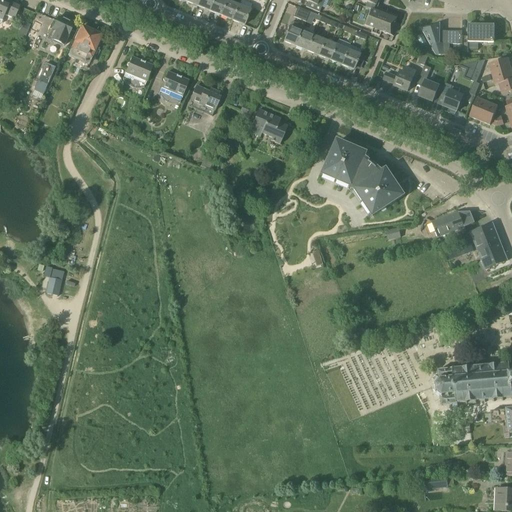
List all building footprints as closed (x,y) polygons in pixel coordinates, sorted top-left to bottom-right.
[(11,3),(11,0),(1,0),(1,2),(0,1),(0,20),(2,22),(5,16),(14,20),(20,7),(11,3)] [(209,11),(213,0),(200,0),(198,7),(209,11)] [(221,16),(227,1),(224,0),(213,0),(209,11),(221,16)] [(303,0),(308,2),(306,7),(319,13),(324,0),(303,0)] [(377,7),(379,0),(357,0),(358,0),(366,3),(364,8),(370,10),(372,5),(377,7)] [(232,21),(238,6),(227,1),(221,16),(232,21)] [(394,38),(399,25),(394,24),(397,17),(376,9),(377,7),(372,5),(370,10),(364,26),(372,30),(371,33),(379,36),(380,33),(394,38)] [(244,26),(250,11),(238,6),(232,21),(244,26)] [(298,8),(294,17),(305,22),(309,12),(298,8)] [(308,17),(319,22),(321,17),(310,13),(308,17)] [(319,22),(331,27),(333,22),(321,17),(319,22)] [(68,36),(73,25),(58,18),(53,30),(68,36)] [(25,39),(31,25),(24,22),(18,36),(25,39)] [(304,27),(292,22),(284,42),(296,47),(302,32),(304,27)] [(331,27),(342,31),(344,27),(333,22),(331,27)] [(494,43),(494,26),(476,26),(476,23),(469,23),(468,38),(462,38),(462,49),(469,49),(469,51),(478,51),(478,43),(494,43)] [(443,55),(450,55),(450,45),(462,45),(462,32),(441,32),(441,25),(440,25),(422,29),(431,45),(436,55),(442,55),(443,55)] [(86,69),(101,36),(82,27),(67,60),(86,69)] [(342,31),(354,36),(356,31),(344,27),(342,31)] [(354,36),(365,41),(367,36),(356,31),(354,36)] [(307,52),(313,36),(302,32),(296,47),(307,52)] [(319,56),(325,41),(313,36),(307,52),(319,56)] [(330,61),(336,46),(325,41),(319,56),(330,61)] [(341,66),(348,50),(336,46),(330,61),(341,66)] [(341,66),(353,71),(362,51),(350,46),(348,50),(341,66)] [(146,83),(153,67),(132,58),(125,74),(123,80),(124,83),(125,82),(127,83),(129,86),(131,88),(135,89),(138,89),(141,89),(144,88),(146,83)] [(511,70),(508,60),(489,65),(492,76),(511,70)] [(31,98),(40,102),(55,68),(45,64),(31,98)] [(432,103),(439,87),(426,81),(431,69),(425,67),(417,84),(423,87),(419,97),(432,103)] [(416,72),(405,68),(403,72),(401,71),(398,79),(395,85),(394,87),(407,92),(416,72)] [(495,86),(511,80),(511,72),(511,70),(492,76),(495,86)] [(180,103),(189,82),(168,73),(161,89),(160,92),(159,94),(159,95),(160,97),(161,97),(162,98),(163,100),(165,101),(171,104),(175,104),(178,104),(180,103)] [(511,80),(495,86),(499,85),(502,95),(511,92),(511,80)] [(440,97),(446,99),(443,107),(449,109),(448,112),(455,115),(456,112),(463,97),(458,95),(460,90),(445,84),(440,97)] [(214,112),(220,98),(218,97),(220,93),(210,89),(209,91),(197,86),(190,102),(189,107),(187,106),(181,120),(197,127),(203,113),(212,117),(214,112)] [(480,122),(487,104),(477,99),(470,118),(480,122)] [(497,118),(494,116),(498,108),(487,104),(480,122),(490,126),(490,125),(497,127),(504,125),(501,117),(497,118)] [(250,116),(254,110),(243,105),(240,112),(250,116)] [(279,124),(280,120),(258,110),(254,120),(252,119),(246,132),(260,138),(261,135),(271,139),(270,141),(280,145),(287,127),(279,124)] [(373,216),(403,196),(384,167),(378,171),(377,169),(369,163),(367,162),(370,156),(337,142),(323,175),(324,176),(324,175),(352,187),(353,185),(358,189),(356,190),(373,215),(373,216)] [(212,162),(203,159),(201,165),(210,169),(212,162)] [(438,239),(475,224),(470,212),(459,213),(432,224),(438,239)] [(480,252),(502,243),(495,225),(473,234),(480,252)] [(389,241),(401,239),(399,229),(387,231),(389,241)] [(462,257),(475,251),(472,242),(458,248),(462,257)] [(487,270),(509,262),(502,243),(480,252),(487,270)] [(462,257),(458,248),(445,253),(449,262),(476,252),(475,251),(462,257)] [(58,298),(61,282),(48,279),(45,295),(58,298)] [(511,375),(510,376),(509,364),(453,369),(440,371),(441,380),(436,386),(437,392),(443,396),(444,405),(502,400),(503,401),(504,401),(504,400),(511,399),(511,392),(511,387),(511,386),(511,375)] [(511,434),(511,410),(491,412),(492,422),(500,421),(501,425),(504,425),(505,439),(509,438),(509,435),(511,434)] [(511,453),(504,453),(502,477),(511,477),(511,453)] [(433,477),(434,488),(448,487),(447,475),(433,477)] [(511,511),(511,490),(492,490),(491,511),(511,511)]
